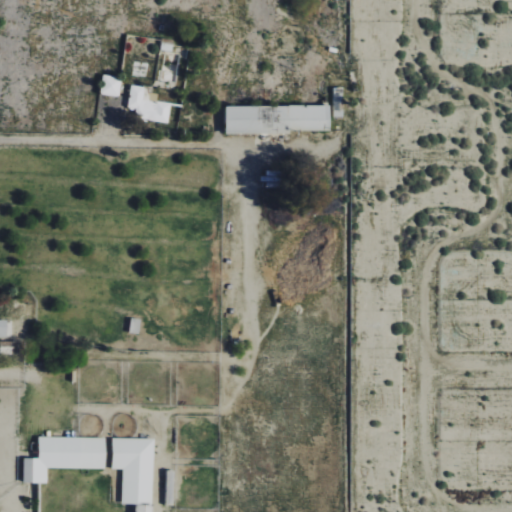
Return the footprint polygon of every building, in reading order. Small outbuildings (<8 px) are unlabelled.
[(118,97),(122,78),(104,74),(99,92),(118,97)] [(168,123),(171,103),(143,100),(145,87),(131,85),(128,107),(136,108),(135,118),(168,123)] [(330,131),(330,104),(225,106),(226,133),(330,131)] [(14,341),(0,341),(0,353),(14,353),(14,341)] [(105,438),(38,437),(38,458),(24,457),(23,483),(47,483),(47,468),(105,468),(105,438)] [(122,469),(121,503),(153,503),(154,439),(112,438),(112,469),(122,469)]
